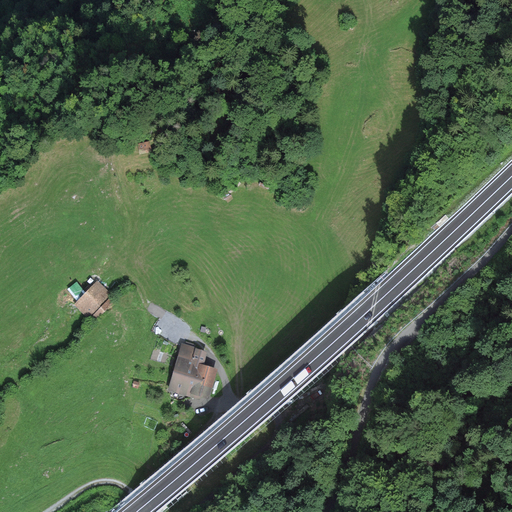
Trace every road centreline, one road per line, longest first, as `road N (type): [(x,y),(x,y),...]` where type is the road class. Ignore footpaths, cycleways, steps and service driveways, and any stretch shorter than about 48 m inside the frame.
road 1 (trunk): [(511,175),(134,511)]
road 2 (unclassified): [(325,511),(375,368),(511,230)]
